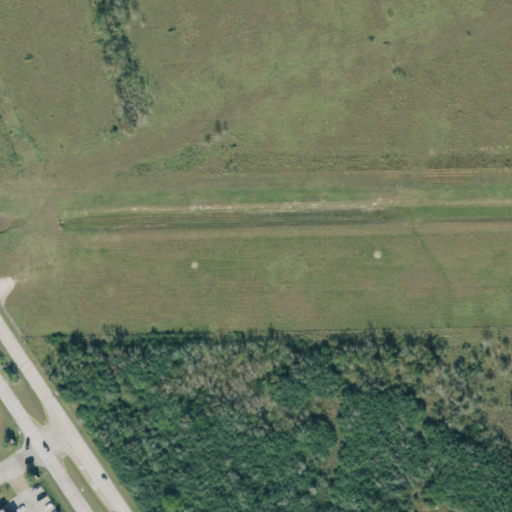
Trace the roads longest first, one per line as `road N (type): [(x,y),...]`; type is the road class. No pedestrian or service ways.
road 1 (secondary): [(123,511),(0,325)]
road 2 (secondary): [(0,385),(83,511)]
